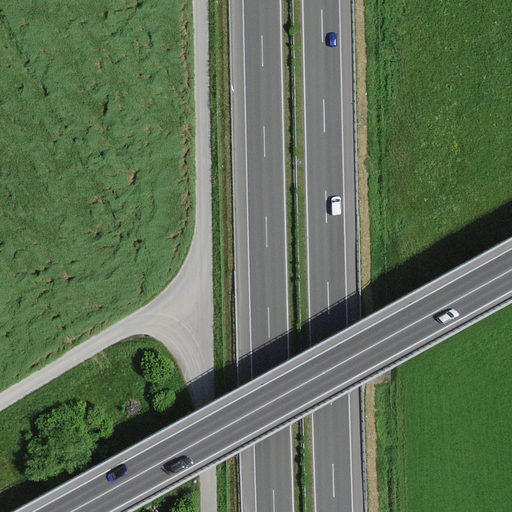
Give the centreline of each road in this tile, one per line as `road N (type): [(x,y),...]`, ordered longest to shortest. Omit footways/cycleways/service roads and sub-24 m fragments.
road 1 (motorway): [(261,0),(275,511)]
road 2 (motorway): [(334,511),(322,0)]
road 3 (unclassified): [(208,511),(201,0)]
road 4 (secondary): [(72,511),(511,268)]
road 5 (track): [(201,299),(164,308),(0,404)]
